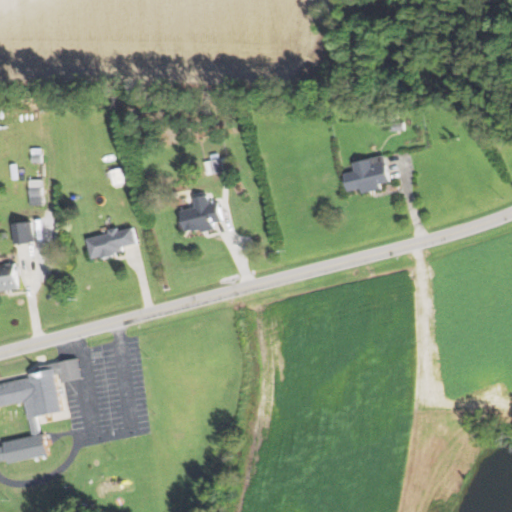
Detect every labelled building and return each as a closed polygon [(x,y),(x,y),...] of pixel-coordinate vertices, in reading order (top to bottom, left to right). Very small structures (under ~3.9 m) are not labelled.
[(355,162),(357,171),(347,173),(350,191),(364,188),(365,193),(385,189),(384,184),(394,182),(388,155),(355,162)] [(112,170),(113,185),(128,184),(126,168),(112,170)] [(44,187),(31,187),(32,205),(45,204),(44,187)] [(227,221),(224,202),(213,204),(211,196),(197,198),(199,207),(186,210),(190,233),(219,229),(218,222),(227,221)] [(37,243),(35,222),(15,224),(17,245),(37,243)] [(142,247),(137,227),(122,230),(90,237),(95,258),(142,247)] [(0,291),(23,289),(19,262),(0,265),(0,291)] [(63,379),(83,375),(78,356),(32,367),(34,377),(0,385),(0,406),(26,400),(34,433),(6,440),(5,444),(0,445),(0,463),(49,451),(40,417),(70,410),(63,379)]
